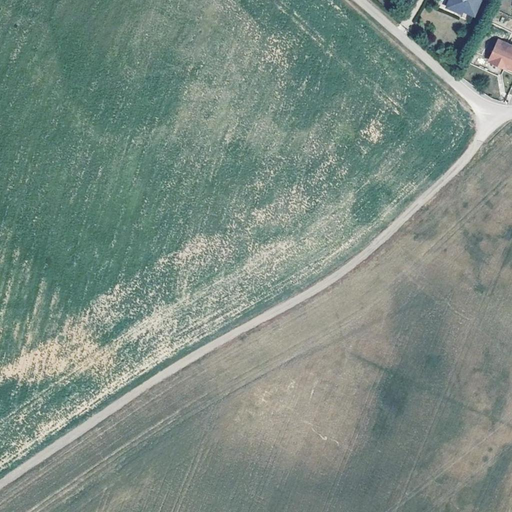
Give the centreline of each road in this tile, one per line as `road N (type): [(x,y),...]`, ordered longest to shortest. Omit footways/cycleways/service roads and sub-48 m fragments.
road 1 (unclassified): [(497,119),(343,271),(180,364),(0,484)]
road 2 (unclassified): [(357,0),(497,119)]
